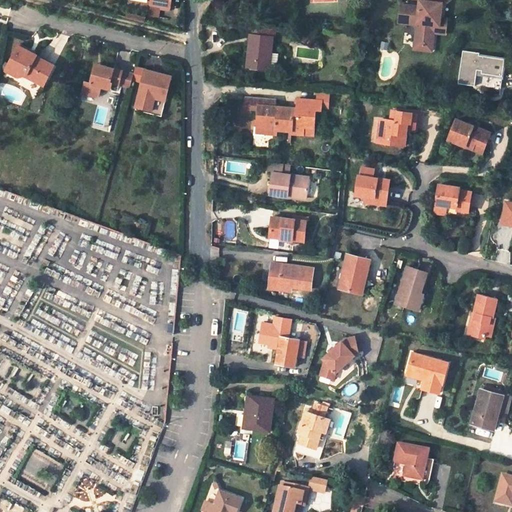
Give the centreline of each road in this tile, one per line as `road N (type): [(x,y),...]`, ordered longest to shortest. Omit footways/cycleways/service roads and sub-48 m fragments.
road 1 (unclassified): [(157,511),(194,414),(198,57)]
road 2 (residential): [(198,57),(19,10)]
road 3 (unknown): [(200,278),(324,321)]
